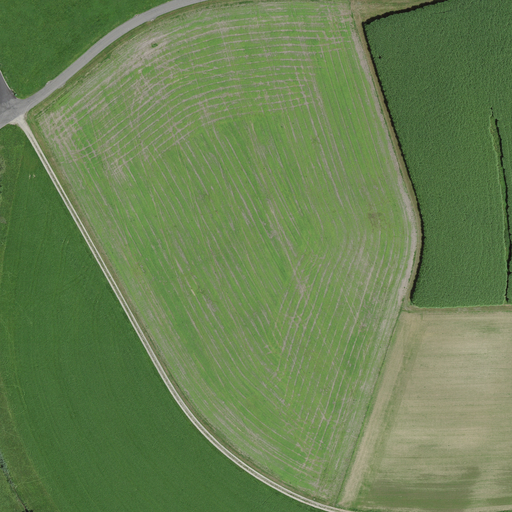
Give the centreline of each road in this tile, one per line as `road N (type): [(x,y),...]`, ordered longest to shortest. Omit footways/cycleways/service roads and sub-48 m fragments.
road 1 (track): [(337,511),(256,477),(205,434),(157,368),(14,112)]
road 2 (unclassified): [(194,0),(118,32),(14,112)]
